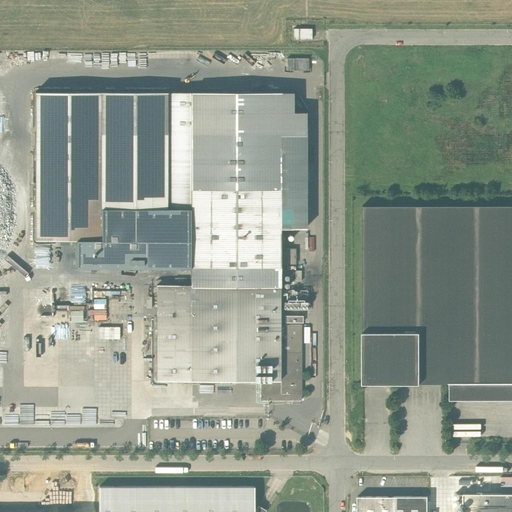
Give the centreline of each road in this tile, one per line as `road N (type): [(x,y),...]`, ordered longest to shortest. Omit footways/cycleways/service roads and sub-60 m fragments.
road 1 (unclassified): [(337,464),(338,45)]
road 2 (unclassified): [(0,465),(337,464)]
road 3 (unclassified): [(511,37),(355,37),(338,45)]
road 4 (unclassified): [(337,464),(511,462)]
